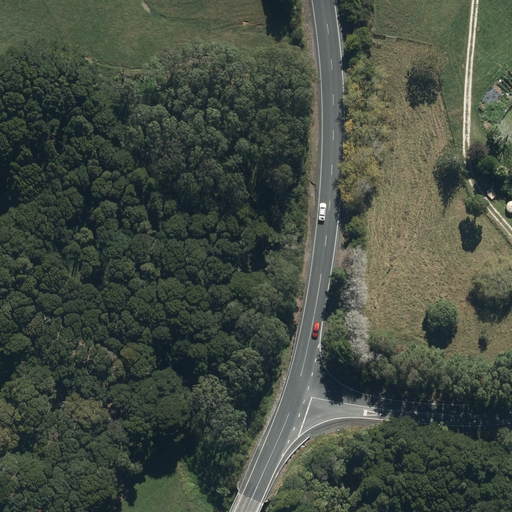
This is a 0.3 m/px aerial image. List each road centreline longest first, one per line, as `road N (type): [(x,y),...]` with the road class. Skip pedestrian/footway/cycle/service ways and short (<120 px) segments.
road 1 (tertiary): [(296,393),(327,224),(333,99),(323,0)]
road 2 (unclassified): [(511,411),(438,414),(296,393)]
road 3 (tertiary): [(246,511),(296,393)]
